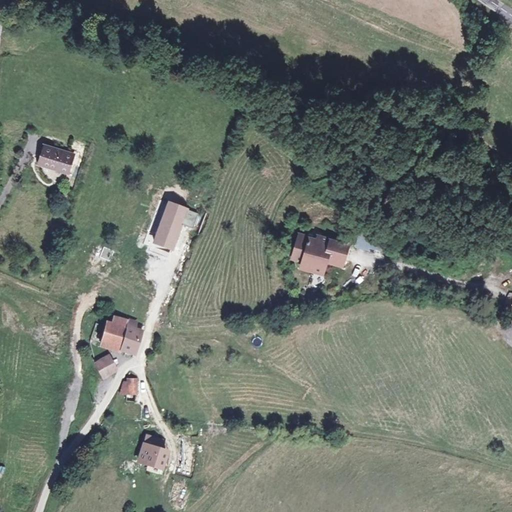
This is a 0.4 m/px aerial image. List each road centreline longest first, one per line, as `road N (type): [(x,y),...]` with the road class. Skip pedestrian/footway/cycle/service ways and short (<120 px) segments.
road 1 (residential): [(125,366),(39,511)]
road 2 (track): [(360,260),(511,297)]
road 3 (track): [(188,232),(139,360),(125,366)]
